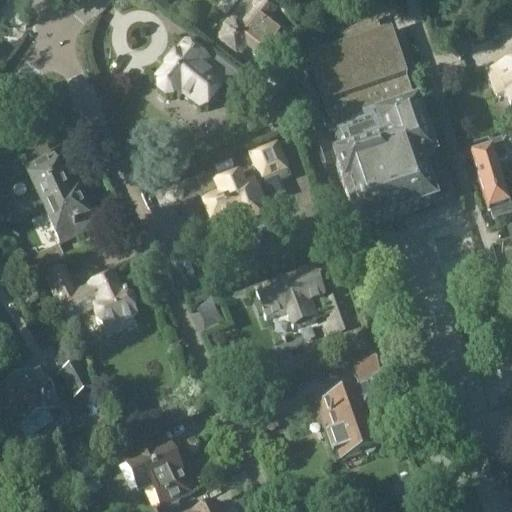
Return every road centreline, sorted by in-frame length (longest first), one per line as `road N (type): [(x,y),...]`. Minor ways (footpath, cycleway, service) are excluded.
road 1 (residential): [(279,511),(58,43)]
road 2 (residential): [(511,313),(415,0)]
